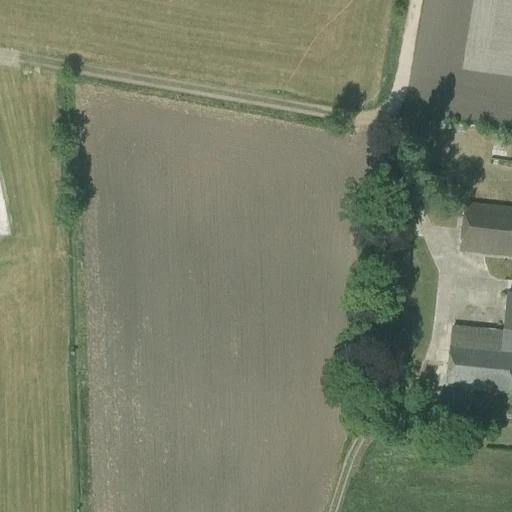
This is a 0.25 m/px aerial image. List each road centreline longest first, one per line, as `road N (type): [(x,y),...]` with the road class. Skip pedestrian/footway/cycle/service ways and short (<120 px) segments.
road 1 (unknown): [(331,511),(353,455),(438,338),(441,274),(422,237)]
road 2 (track): [(410,0),(385,130),(418,191)]
